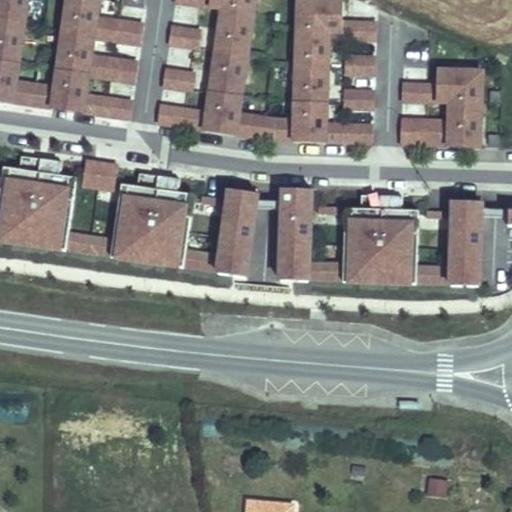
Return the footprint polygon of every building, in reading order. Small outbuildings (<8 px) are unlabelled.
[(25,0),(0,0),(0,20),(22,24),(25,0)] [(175,0),(176,0),(223,7),(255,12),(256,0),(175,0)] [(342,38),(377,40),(378,24),(344,23),(344,1),(317,0),(300,0),(299,30),(330,31),(342,32),(342,38)] [(140,46),(142,28),(95,21),(97,6),(67,1),(62,35),(140,46)] [(255,12),(223,7),(217,49),(249,54),(255,12)] [(22,24),(0,20),(0,63),(16,66),(22,24)] [(202,31),(172,27),(169,42),(199,47),(202,31)] [(329,38),(330,31),(299,30),(297,66),(328,67),(329,38)] [(92,39),(62,35),(56,72),(86,77),(134,84),(137,66),(89,59),(92,39)] [(249,54),(217,49),(210,92),(242,97),(249,54)] [(346,57),(345,73),(376,74),(377,59),(346,57)] [(0,63),(0,101),(10,103),(16,66),(0,63)] [(327,104),(328,67),(297,66),(295,103),(327,104)] [(195,74),(165,69),(163,85),(193,90),(195,74)] [(86,77),(56,72),(53,90),(51,109),(81,114),(83,98),(86,77)] [(402,87),(401,102),(450,104),(481,105),(482,75),(437,73),(436,88),(402,87)] [(33,87),(13,84),(10,103),(30,106),(33,87)] [(53,90),(33,87),(30,106),(51,109),(53,90)] [(242,97),(210,92),(207,113),(205,128),(237,133),(239,115),(242,97)] [(345,92),(344,107),(375,109),(375,93),(345,92)] [(98,116),(101,101),(83,98),(81,114),(98,116)] [(101,101),(98,116),(128,121),(131,105),(101,101)] [(327,104),(295,103),(294,140),(325,141),(326,125),(327,104)] [(479,149),(481,105),(450,104),(449,125),(448,148),(479,149)] [(157,121),(188,126),(190,110),(160,106),(157,121)] [(188,126),(205,128),(207,113),(190,110),(188,126)] [(259,118),(239,115),(237,133),(256,136),(259,118)] [(277,120),(259,118),(256,136),(265,138),(274,139),(277,120)] [(295,121),(277,120),(274,139),(294,140),(295,121)] [(431,131),(430,147),(448,148),(449,125),(401,123),(400,130),(431,131)] [(342,142),(343,126),(326,125),(325,141),(342,142)] [(373,143),(374,127),(343,126),(342,142),(373,143)] [(400,146),(430,147),(431,131),(400,130),(400,146)] [(66,163),(25,157),(23,171),(7,168),(0,216),(0,241),(69,252),(69,250),(72,233),(80,179),(64,177),(66,163)] [(121,168),(89,163),(86,186),(118,191),(121,168)] [(184,181),(143,175),(141,189),(126,186),(117,240),(115,257),(114,259),(187,270),(187,268),(190,251),(198,197),(182,195),(184,181)] [(316,193),(288,192),(288,204),(287,212),(284,284),(312,285),(312,282),(313,264),(316,193)] [(222,273),(221,276),(249,280),(261,197),(235,193),(225,257),(222,273)] [(205,205),(224,208),(225,202),(206,199),(205,205)] [(408,200),(366,199),(366,212),(350,212),(348,265),(347,283),(347,285),(420,288),(420,286),(421,269),(423,215),(407,214),(408,200)] [(288,204),(260,204),(259,211),(287,212),(288,204)] [(486,214),(486,208),(458,207),(456,270),(455,287),(455,290),(483,291),(486,222),(486,214)] [(511,222),(511,214),(486,214),(486,222),(511,222)] [(117,240),(72,233),(69,250),(84,252),(84,255),(99,257),(99,254),(115,257),(117,240)] [(225,257),(190,251),(187,268),(222,273),(225,257)] [(347,283),(348,265),(313,264),(312,282),(347,283)] [(420,286),(455,287),(456,270),(421,269),(420,286)] [(429,495),(446,496),(447,478),(430,477),(429,495)] [(243,511),(286,511),(286,498),(243,500),(243,511)]
